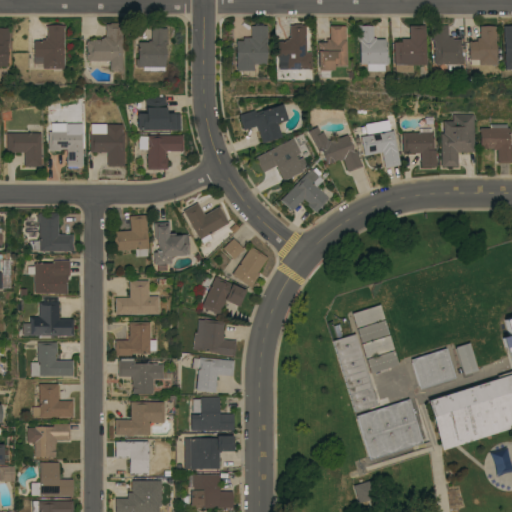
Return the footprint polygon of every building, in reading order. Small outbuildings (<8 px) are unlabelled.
[(108,70),(108,60),(86,60),(86,39),(91,39),(91,38),(99,38),(99,37),(101,37),(101,36),(104,36),(104,23),(120,23),(120,70),(108,70)] [(304,51),(310,51),(310,68),(276,68),(276,57),(274,57),(274,40),(283,40),(283,39),(287,39),(287,36),(288,36),(288,24),(293,24),(293,23),(301,23),(301,24),(305,24),(304,51)] [(41,62),(32,62),(32,55),(33,55),(33,40),(40,40),(40,38),(44,38),(44,36),(45,36),(45,27),(44,27),(44,24),(63,24),(63,27),(62,27),(62,41),(61,41),(60,52),(61,52),(61,68),(41,68),(41,62)] [(371,36),(373,36),(373,38),(383,38),(383,54),(385,54),(385,56),(385,63),(383,63),(383,64),(381,64),(381,70),(363,70),(363,63),(357,63),(357,40),(356,40),(356,39),(354,39),(354,24),(359,24),(359,25),(371,25),(371,36)] [(423,64),(409,64),(409,71),(391,71),(391,41),(399,41),(399,37),(407,37),(407,25),(417,25),(417,24),(423,24),(423,64)] [(431,36),(429,36),(429,24),(445,24),(445,35),(450,35),(450,38),(458,38),(459,55),(460,55),(460,63),(431,63),(431,36)] [(242,40),(242,36),(250,36),(250,25),(266,25),(266,43),(265,43),(265,63),(252,63),(252,69),(235,69),(235,40),(242,40)] [(344,65),(330,65),(330,69),(327,69),(327,70),(317,70),(317,69),(315,69),(316,41),(325,41),(325,38),(328,38),(328,25),(344,25),(344,65)] [(466,64),(466,59),(466,40),(474,40),(474,36),(477,36),(477,25),(494,25),(494,39),(493,39),(493,56),(494,56),(494,64),(466,64)] [(511,68),(501,68),(501,51),(502,51),(502,42),(501,42),(501,25),(511,25),(511,68)] [(165,42),(164,42),(164,44),(163,44),(163,66),(162,66),(162,70),(141,70),(142,66),(134,66),(134,58),(137,58),(137,41),(147,41),(147,39),(149,39),(149,27),(165,27),(165,42)] [(136,129),(136,112),(145,112),(145,95),(149,95),(149,93),(162,93),(162,95),(165,95),(165,112),(179,112),(179,129),(136,129)] [(261,142),(257,129),(256,130),(255,125),(243,129),(241,125),(240,125),(238,118),(239,118),(238,114),(254,109),(254,111),(281,103),(286,119),(276,122),(281,136),(261,142)] [(456,151),(456,165),(440,165),(439,132),(443,132),(442,120),(452,120),(452,113),(473,113),(473,151),(456,151)] [(122,165),(106,165),(106,151),(89,151),(89,132),(90,132),(90,125),(104,126),(104,123),(120,123),(120,132),(122,132),(122,165)] [(511,162),(496,162),(496,149),(492,149),(492,147),(479,147),(479,127),(489,127),(489,123),(506,123),(506,127),(509,127),(509,143),(509,145),(511,145),(511,162)] [(347,133),(353,150),(355,149),(361,165),(347,171),(342,158),(338,160),(338,159),(325,163),(320,149),(317,150),(306,130),(316,125),(320,132),(322,131),(326,139),(330,140),(347,133)] [(65,165),(65,148),(59,148),(59,149),(47,149),(47,130),(70,130),(70,127),(79,127),(79,130),(81,130),(81,147),(82,147),(82,149),(81,149),(81,165),(65,165)] [(402,152),(401,132),(418,131),(418,127),(431,127),(431,131),(432,131),(433,149),(435,149),(435,165),(420,166),(419,152),(402,152)] [(399,164),(383,167),(380,151),(363,155),(359,136),(392,129),(399,164)] [(39,165),(23,165),(23,151),(6,151),(6,132),(39,132),(39,165)] [(181,150),(164,150),(164,156),(166,156),(166,168),(146,168),(147,148),(138,148),(138,135),(146,135),(146,134),(181,134),(181,150)] [(282,180),(275,165),(262,171),(255,157),(284,141),(299,171),(282,180)] [(318,175),(311,182),(327,197),(314,211),(306,204),(307,202),(302,197),(290,210),(279,199),(309,167),(318,175)] [(196,201),(203,213),(217,205),(227,222),(208,233),(210,237),(202,242),(199,238),(198,238),(181,210),(196,201)] [(38,248),(28,248),(28,240),(38,240),(38,221),(37,221),(37,213),(38,213),(38,212),(57,212),(57,233),(71,233),(71,250),(38,250),(38,248)] [(147,247),(113,250),(112,230),(129,229),(128,215),(144,214),(147,247)] [(188,254),(170,255),(170,262),(153,264),(152,252),(157,251),(156,238),(154,239),(152,222),(167,220),(168,232),(173,232),(173,234),(185,233),(185,234),(186,234),(188,254)] [(232,258),(221,247),(232,237),(242,248),(232,258)] [(266,256),(256,271),(258,273),(249,286),(230,273),(250,245),(266,256)] [(33,273),(27,273),(27,265),(33,265),(33,262),(52,262),(52,259),(68,259),(68,275),(56,274),(56,278),(54,278),(54,292),(33,292),(33,273)] [(237,305),(224,299),(218,314),(200,305),(214,275),(244,289),(237,305)] [(113,313),(113,296),(128,296),(128,279),(147,279),(147,295),(156,295),(156,313),(113,313)] [(21,334),(21,322),(29,322),(29,316),(38,316),(38,301),(57,301),(57,318),(71,318),(71,334),(21,334)] [(354,327),(350,313),(378,304),(382,318),(354,327)] [(511,314),(502,317),(506,335),(499,337),(502,348),(511,345),(511,314)] [(195,332),(197,318),(202,319),(202,318),(223,320),(221,334),(222,334),(222,338),(235,340),(233,355),(217,353),(217,351),(191,348),(193,332),(195,332)] [(360,342),(355,328),(382,320),(387,333),(360,342)] [(148,339),(154,339),(154,349),(148,349),(148,352),(130,352),(130,355),(114,354),(114,350),(113,350),(113,343),(114,343),(114,339),(126,339),(126,334),(127,334),(127,321),(148,321),(148,339)] [(376,404),(353,411),(331,340),(353,332),(376,404)] [(364,357),(360,344),(387,335),(392,348),(364,357)] [(30,361),(37,361),(36,341),(56,341),(56,352),(54,352),(54,359),(71,359),(71,375),(30,375),(30,361)] [(452,347),(461,375),(476,370),(467,342),(452,347)] [(454,377),(419,388),(409,358),(445,347),(454,377)] [(369,372),(364,359),(392,350),(396,364),(369,372)] [(231,375),(216,373),(214,391),(195,389),(197,367),(191,367),(192,357),(198,357),(198,356),(233,359),(231,375)] [(131,392),(131,379),(130,379),(130,375),(116,375),(116,359),(133,359),(133,362),(151,362),(151,363),(162,363),(162,378),(152,378),(152,392),(131,392)] [(373,388),(369,374),(397,365),(401,379),(373,388)] [(511,379),(511,426),(441,449),(426,400),(510,373),(511,379)] [(378,403),(374,389),(402,380),(406,394),(378,403)] [(38,414),(31,414),(31,406),(38,406),(38,383),(57,383),(57,399),(71,399),(71,416),(38,416),(38,414)] [(217,396),(217,413),(232,413),(232,429),(189,429),(189,413),(198,413),(198,396),(217,396)] [(421,442),(368,458),(354,414),(407,398),(421,442)] [(163,422),(148,421),(148,433),(132,433),(132,435),(124,435),(124,434),(113,434),(113,418),(129,418),(129,400),(163,400),(163,422)] [(55,442),(54,442),(54,455),(33,455),(33,441),(26,441),(26,426),(33,426),(33,425),(52,425),(52,423),(68,423),(68,438),(55,438),(55,442)] [(215,437),(215,434),(231,434),(232,450),(220,450),(220,451),(218,451),(218,467),(183,467),(183,437),(215,437)] [(147,474),(127,474),(127,456),(113,456),(113,440),(147,440),(147,474)] [(509,467),(500,456),(491,465),(500,475),(509,467)] [(38,494),(29,494),(29,481),(38,481),(38,461),(57,461),(57,478),(71,478),(71,494),(38,494)] [(0,465),(12,465),(12,480),(0,480),(0,465)] [(368,472),(376,497),(356,503),(348,478),(368,472)] [(217,490),(231,490),(231,507),(188,506),(188,489),(198,489),(198,473),(217,473),(217,490)] [(148,491),(147,491),(148,501),(154,501),(154,511),(113,511),(113,497),(131,497),(131,490),(129,490),(129,479),(148,479),(148,491)] [(71,511),(37,511),(31,511),(31,500),(71,500),(71,511)]
